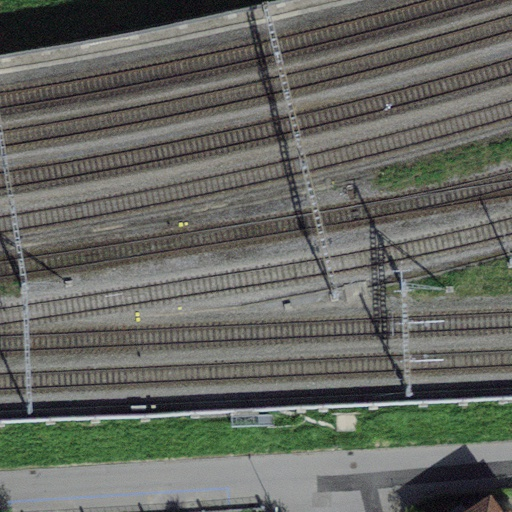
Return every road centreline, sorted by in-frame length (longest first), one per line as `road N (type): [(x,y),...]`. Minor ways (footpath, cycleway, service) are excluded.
road 1 (residential): [(0,497),(345,475)]
road 2 (residential): [(345,475),(511,464)]
